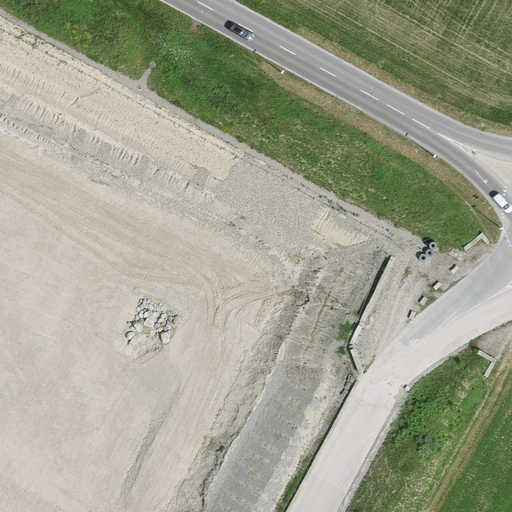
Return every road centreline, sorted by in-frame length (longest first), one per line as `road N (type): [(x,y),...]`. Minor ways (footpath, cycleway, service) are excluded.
road 1 (secondary): [(422,123),(196,0)]
road 2 (track): [(511,359),(429,511)]
road 3 (secondary): [(422,123),(511,210)]
